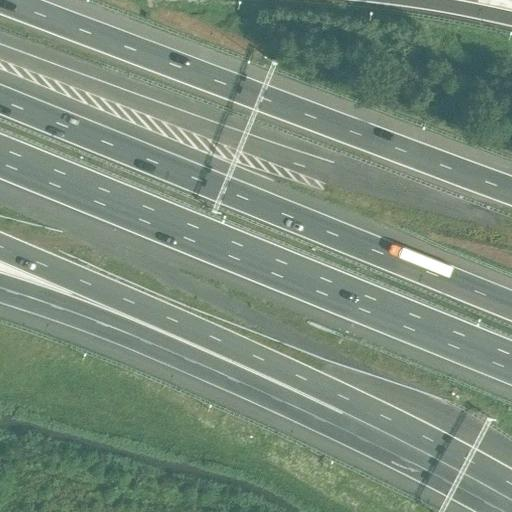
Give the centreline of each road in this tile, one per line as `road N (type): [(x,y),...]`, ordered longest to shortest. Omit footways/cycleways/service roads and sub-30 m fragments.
road 1 (motorway): [(511,303),(0,92)]
road 2 (motorway): [(0,154),(511,360)]
road 3 (motorway): [(511,190),(4,0)]
road 4 (motorway): [(0,246),(278,366),(472,463)]
road 5 (motorway): [(0,289),(84,316),(370,448),(472,463)]
